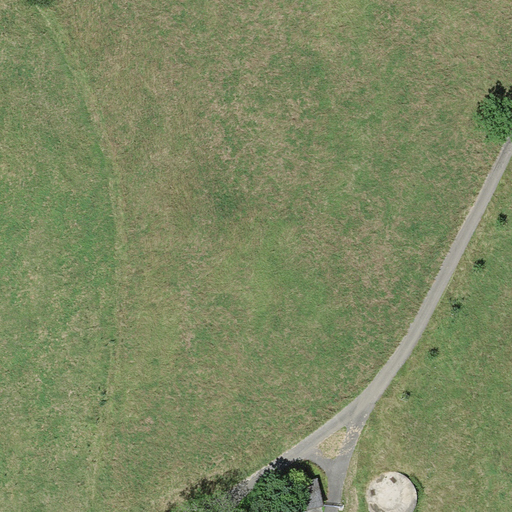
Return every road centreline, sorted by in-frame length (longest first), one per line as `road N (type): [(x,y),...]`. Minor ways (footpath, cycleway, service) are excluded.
road 1 (track): [(90,511),(116,268),(112,228),(83,107),(33,0)]
road 2 (unclassified): [(217,511),(388,382),(511,139)]
